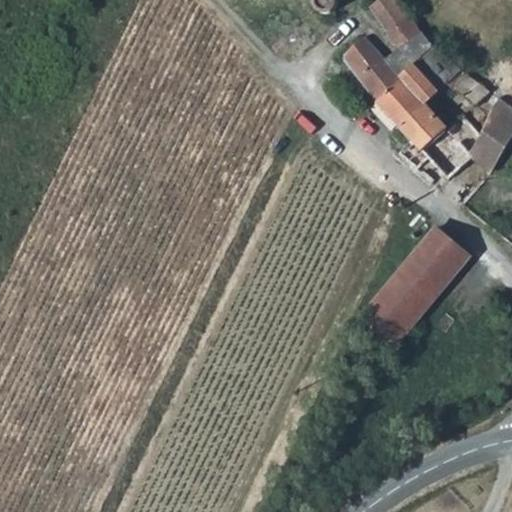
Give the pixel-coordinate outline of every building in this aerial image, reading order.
[(310,0),(313,9),(321,13),(330,10),(334,3),(333,0),(310,0)] [(377,0),(364,8),(383,33),(408,13),(397,0),(377,0)] [(421,29),(408,13),(383,33),(376,38),(389,55),(421,29)] [(446,178),(468,157),(486,171),(511,137),(511,107),(434,46),(421,29),(389,55),(394,60),(389,65),(401,78),(373,104),(406,142),(395,153),(430,182),(439,172),(446,178)] [(337,58),(361,89),(389,65),(384,59),(389,55),(376,38),(370,44),(362,36),(337,58)] [(384,59),(389,65),(394,60),(389,55),(384,59)] [(389,65),(361,89),(373,104),(401,78),(389,65)] [(432,224),(360,315),(395,343),(468,255),(432,224)]
